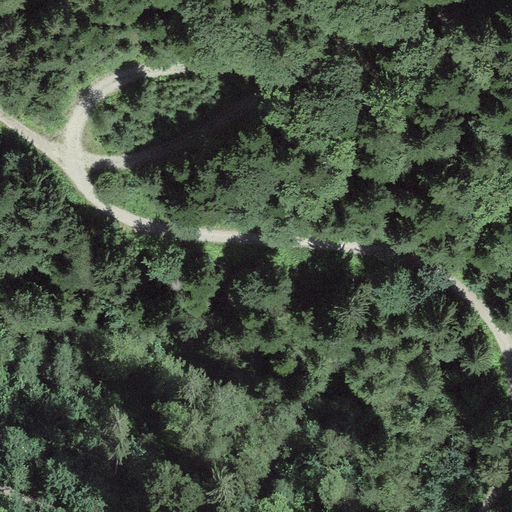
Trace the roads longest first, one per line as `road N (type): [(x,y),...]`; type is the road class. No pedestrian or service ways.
road 1 (track): [(0,108),(124,216),(414,263),(469,293),(496,321),(511,363)]
road 2 (track): [(511,473),(482,511),(58,511),(0,486)]
road 3 (track): [(466,0),(359,45),(160,67),(107,81),(88,97),(64,163)]
road 4 (track): [(64,163),(163,145),(321,53)]
